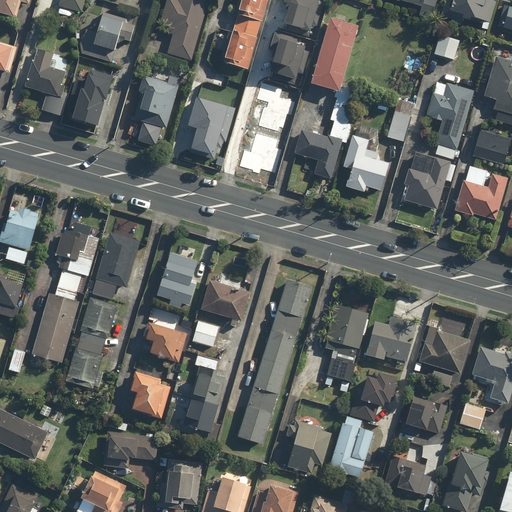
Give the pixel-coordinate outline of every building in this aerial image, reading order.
[(0,0),(0,19),(11,23),(17,4),(27,7),(29,0),(0,0)] [(59,0),(58,7),(81,14),(84,0),(59,0)] [(165,0),(158,27),(168,29),(166,35),(172,37),(167,57),(190,64),(207,0),(165,0)] [(254,50),(261,26),(252,23),(258,0),(261,0),(267,2),(267,0),(238,0),(221,64),(240,69),(245,47),(254,50)] [(422,0),(390,0),(418,11),(422,0)] [(450,0),(446,18),(451,19),(450,26),(467,30),(469,21),(482,25),(480,31),(487,33),(495,3),(485,0),(450,0)] [(511,9),(507,8),(501,30),(511,33),(511,9)] [(84,29),(77,56),(110,66),(118,42),(128,45),(133,27),(121,23),(121,26),(98,19),(94,32),(84,29)] [(324,22),(306,87),(338,95),(356,31),(324,22)] [(438,35),(432,58),(453,63),(459,40),(438,35)] [(0,77),(7,79),(16,52),(0,46),(0,77)] [(23,89),(44,96),(38,112),(61,121),(76,78),(48,68),(52,56),(37,51),(23,89)] [(258,101),(253,119),(272,125),(275,118),(279,119),(291,85),(298,87),(306,65),(273,54),(270,62),(261,59),(258,69),(262,70),(259,79),(256,78),(249,98),(258,101)] [(511,64),(492,59),(481,100),(489,102),(485,119),(511,126),(511,64)] [(82,79),(73,111),(91,118),(93,110),(106,113),(116,77),(104,74),(101,84),(82,79)] [(147,98),(137,143),(156,148),(160,131),(165,132),(175,88),(141,80),(137,96),(147,98)] [(425,119),(441,123),(434,145),(437,146),(434,158),(455,163),(473,91),(435,81),(425,119)] [(186,129),(196,133),(189,153),(211,160),(226,112),(194,102),(186,129)] [(397,102),(386,139),(403,144),(414,107),(397,102)] [(297,158),(317,164),(314,176),(331,181),(340,143),(316,136),(318,128),(307,125),(304,134),(298,133),(292,154),(288,153),(283,172),(293,175),(297,158)] [(480,132),(472,158),(503,168),(511,142),(480,132)] [(368,145),(350,139),(342,169),(348,170),(343,191),(364,196),(365,191),(380,195),(387,167),(375,164),(376,156),(366,154),(368,145)] [(252,141),(246,159),(275,168),(281,150),(252,141)] [(448,166),(432,161),(431,163),(414,158),(410,173),(407,172),(402,187),(406,188),(400,202),(435,212),(448,166)] [(483,188),(487,171),(470,167),(465,184),(461,183),(453,214),(494,224),(505,180),(490,176),(487,189),(483,188)] [(5,210),(0,229),(0,245),(7,247),(4,260),(24,266),(38,214),(17,208),(15,213),(5,210)] [(52,297),(48,296),(29,356),(60,365),(79,303),(73,301),(74,297),(80,299),(98,240),(70,231),(68,238),(59,235),(53,256),(61,258),(58,270),(60,271),(52,297)] [(138,242),(107,233),(90,294),(111,300),(115,287),(119,289),(118,294),(124,296),(125,292),(124,291),(138,242)] [(195,263),(167,256),(162,280),(161,279),(156,298),(167,301),(165,307),(179,311),(181,306),(189,308),(196,280),(192,279),(194,272),(201,274),(202,267),(195,265),(195,263)] [(212,283),(205,281),(197,311),(239,322),(250,281),(221,273),(220,277),(214,275),(212,283)] [(23,280),(0,274),(0,305),(0,317),(15,322),(18,312),(15,311),(23,280)] [(236,438),(261,446),(311,289),(286,281),(236,438)] [(116,307),(88,299),(62,382),(90,391),(116,307)] [(353,311),(333,306),(324,342),(355,351),(367,306),(355,303),(353,311)] [(381,361),(382,358),(396,362),(396,364),(404,366),(415,325),(387,318),(385,326),(370,322),(361,356),(381,361)] [(218,328),(195,322),(189,342),(213,348),(218,328)] [(147,344),(145,357),(180,364),(186,332),(146,324),(142,343),(147,344)] [(439,332),(439,330),(427,326),(416,363),(456,375),(466,341),(439,332)] [(476,347),(467,376),(467,377),(493,386),(489,400),(506,405),(511,386),(511,355),(505,353),(504,356),(476,347)] [(24,352),(13,349),(6,372),(18,375),(24,352)] [(332,351),(325,374),(343,380),(340,392),(347,394),(355,364),(335,359),(336,352),(332,351)] [(174,426),(180,427),(210,434),(222,376),(213,374),(216,362),(195,358),(193,366),(196,367),(192,387),(178,384),(173,407),(178,408),(174,426)] [(125,395),(133,397),(128,411),(152,419),(161,389),(156,387),(158,379),(133,371),(125,395)] [(356,386),(348,416),(374,424),(378,411),(381,412),(383,404),(388,406),(396,379),(380,373),(379,378),(374,376),(372,382),(363,380),(361,388),(356,386)] [(400,422),(394,439),(402,442),(404,436),(417,441),(419,435),(423,436),(424,433),(436,437),(446,408),(412,397),(403,423),(400,422)] [(482,408),(462,405),(459,427),(479,430),(482,408)] [(0,444),(32,460),(46,434),(0,410),(0,444)] [(339,425),(326,471),(358,479),(371,432),(358,428),(359,422),(344,418),(342,426),(339,425)] [(274,466),(306,477),(310,466),(321,469),(333,434),(288,419),(274,466)] [(109,420),(106,428),(125,433),(127,425),(109,420)] [(103,438),(101,462),(106,463),(106,469),(127,470),(127,461),(132,461),(134,441),(103,438)] [(470,488),(477,490),(486,458),(462,451),(460,456),(457,455),(443,507),(461,511),(466,511),(471,494),(468,494),(470,488)] [(390,456),(380,484),(413,496),(423,467),(390,456)] [(156,489),(154,508),(182,510),(182,505),(196,506),(200,462),(170,460),(169,474),(163,474),(162,490),(156,489)] [(511,511),(511,471),(505,470),(498,497),(494,496),(492,503),(495,504),(493,511),(511,511)] [(72,505),(70,511),(72,511),(116,511),(127,488),(90,471),(77,500),(81,501),(78,508),(72,505)] [(205,489),(200,511),(241,511),(249,491),(218,479),(213,492),(205,489)] [(11,485),(0,507),(0,511),(28,511),(36,496),(11,485)] [(255,491),(249,511),(283,511),(288,495),(265,488),(263,494),(255,491)] [(342,511),(344,508),(312,498),(307,511),(342,511)]
